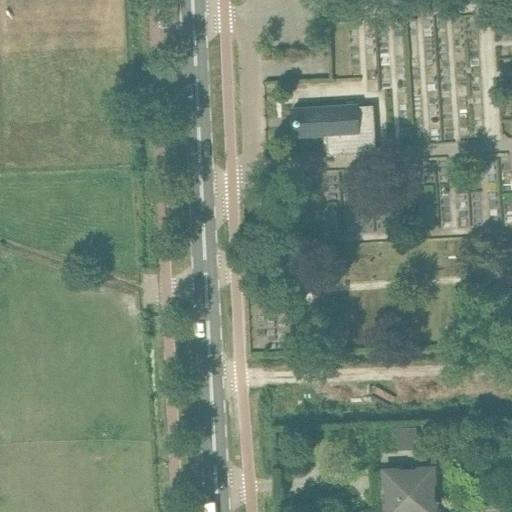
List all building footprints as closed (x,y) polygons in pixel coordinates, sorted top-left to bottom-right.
[(341,0),(342,10),(358,9),(357,0),(341,0)] [(358,104),(312,107),(292,108),(294,136),(326,134),(328,156),(348,154),(376,152),(373,105),(358,106),(358,104)] [(418,448),(417,426),(383,427),(384,449),(418,448)] [(455,465),(454,450),(439,451),(440,466),(455,465)] [(386,511),(434,511),(433,468),(385,471),(385,472),(373,473),(373,471),(372,472),(373,504),(386,502),(386,511)] [(511,511),(511,498),(493,500),(493,511),(511,511)]
